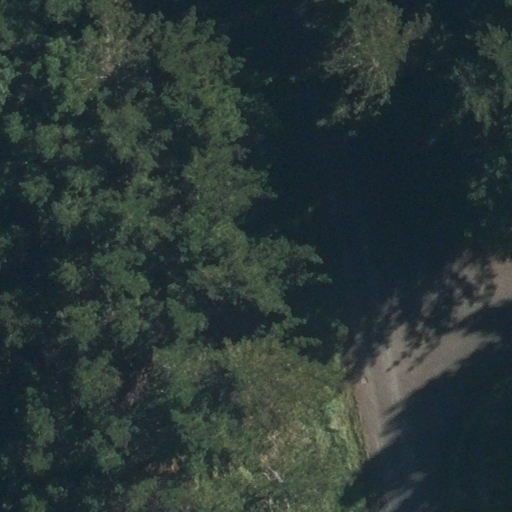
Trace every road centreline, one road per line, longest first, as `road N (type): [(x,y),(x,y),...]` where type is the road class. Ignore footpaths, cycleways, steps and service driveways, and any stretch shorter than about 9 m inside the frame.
road 1 (track): [(413,511),(355,191),(335,0)]
road 2 (track): [(378,306),(511,252)]
